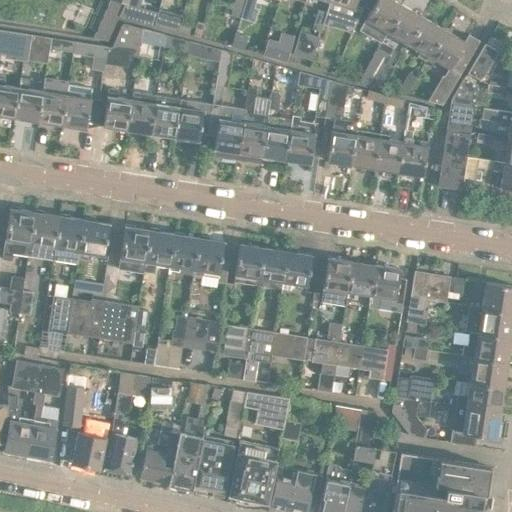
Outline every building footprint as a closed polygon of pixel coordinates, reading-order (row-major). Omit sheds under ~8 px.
[(108,0),(92,37),(106,40),(118,14),(119,13),(123,4),(123,2),(115,0),(108,0)] [(242,0),(232,0),(229,13),(223,12),(219,28),(234,32),(238,16),(242,0)] [(242,0),(238,16),(248,19),(253,0),(242,0)] [(329,0),(343,4),(341,13),(356,18),(363,0),(329,0)] [(385,30),(401,4),(393,0),(374,0),(364,18),(385,30)] [(153,24),(157,12),(126,3),(123,2),(123,4),(119,13),(118,14),(153,24)] [(421,16),(401,4),(385,30),(405,42),(406,42),(421,16)] [(153,24),(177,31),(179,23),(182,15),(158,8),(157,12),(153,24)] [(311,23),(320,26),(325,11),(316,9),(311,23)] [(442,28),(421,16),(406,42),(418,49),(415,55),(424,60),(427,54),(442,28)] [(120,27),(108,51),(136,55),(139,41),(141,27),(127,23),(122,24),(120,27)] [(179,23),(177,31),(186,34),(189,25),(179,23)] [(158,44),(160,33),(141,27),(139,41),(158,44)] [(0,52),(4,53),(5,45),(23,48),(26,33),(0,28),(0,52)] [(442,28),(427,54),(448,67),(443,75),(441,74),(426,99),(441,104),(459,73),(478,39),(467,33),(463,40),(442,28)] [(317,35),(298,30),(291,53),(310,58),(317,35)] [(26,56),(46,59),(50,36),(30,33),(26,56)] [(230,45),(242,48),(245,36),(234,33),(230,45)] [(188,40),(164,34),(163,44),(187,49),(188,40)] [(58,38),(57,46),(72,49),(74,40),(58,38)] [(289,45),(270,39),(265,54),(284,61),(289,45)] [(186,53),(202,57),(203,45),(188,40),(187,49),(186,53)] [(379,41),(371,55),(357,80),(371,84),(387,56),(392,47),(380,40),(379,41)] [(483,43),(467,72),(480,80),(497,50),(483,43)] [(96,44),(90,80),(100,81),(101,76),(103,60),(105,45),(96,44)] [(110,77),(113,62),(103,60),(101,76),(110,77)] [(318,87),(313,115),(324,116),(329,79),(298,71),(296,84),(318,87)] [(407,71),(395,91),(405,94),(411,82),(415,76),(407,71)] [(37,120),(60,123),(65,93),(67,79),(44,75),(41,90),(37,120)] [(0,114),(13,116),(18,86),(2,84),(3,77),(0,76),(0,114)] [(19,76),(18,86),(13,116),(37,120),(41,90),(27,88),(29,77),(19,76)] [(449,97),(449,102),(470,105),(472,92),(474,92),(476,84),(462,76),(449,97)] [(331,118),(340,119),(346,84),(329,79),(324,116),(331,118)] [(422,87),(411,82),(405,94),(416,97),(422,87)] [(500,95),(502,85),(486,83),(485,92),(500,95)] [(222,85),(214,84),(210,105),(219,106),(222,85)] [(244,104),(253,106),(256,86),(247,84),(244,104)] [(101,124),(125,128),(130,98),(116,96),(117,89),(107,88),(101,124)] [(357,105),(359,97),(360,90),(352,88),(351,92),(354,97),(355,97),(354,104),(357,105)] [(365,98),(383,102),(385,95),(367,90),(365,98)] [(130,98),(125,128),(149,132),(155,95),(131,91),(130,98)] [(89,97),(65,93),(60,123),(84,127),(89,97)] [(267,108),(268,108),(276,110),(279,94),(270,93),(267,108)] [(173,136),(177,106),(178,98),(155,95),(149,132),(173,136)] [(383,102),(400,107),(402,99),(385,95),(383,102)] [(186,107),(177,106),(173,136),(197,139),(203,102),(187,100),(186,107)] [(424,106),(407,102),(403,129),(412,130),(414,115),(422,116),(424,106)] [(470,105),(449,102),(445,124),(469,128),(470,119),(468,118),(470,105)] [(243,107),(243,109),(241,121),(236,151),(236,155),(235,159),(259,162),(260,155),(265,125),(266,115),(266,114),(252,112),(253,106),(244,104),(243,107)] [(211,155),(235,159),(236,155),(236,151),(241,121),(243,109),(228,106),(226,119),(217,117),(211,155)] [(511,111),(510,112),(482,107),(480,118),(509,122),(506,136),(511,136),(511,111)] [(260,155),(284,158),(289,128),(274,126),(276,117),(266,115),(265,125),(260,155)] [(331,118),(325,159),(349,163),(354,133),(355,129),(356,122),(340,119),(331,118)] [(289,128),(284,158),(308,162),(313,132),(289,128)] [(349,163),(373,167),(378,137),(378,133),(355,129),(354,133),(349,163)] [(445,129),(436,185),(460,188),(462,177),(460,176),(462,164),(464,164),(465,155),(463,154),(465,142),(467,143),(468,133),(445,129)] [(475,141),(491,143),(492,134),(476,132),(475,141)] [(373,167),(397,171),(401,141),(386,138),(387,134),(378,133),(378,137),(373,167)] [(511,162),(511,136),(506,136),(505,147),(509,147),(507,161),(503,161),(511,162)] [(402,137),(401,141),(397,171),(421,174),(426,144),(410,142),(411,138),(402,137)] [(493,185),(499,186),(511,188),(511,162),(503,161),(501,170),(496,169),(493,185)] [(460,188),(477,191),(479,179),(462,177),(460,188)] [(511,188),(499,186),(497,194),(511,196),(511,188)] [(10,257),(11,252),(26,254),(28,240),(33,208),(32,208),(32,210),(18,208),(19,206),(9,204),(8,207),(0,256),(10,257)] [(43,210),(33,208),(28,240),(26,254),(26,255),(51,259),(53,246),(58,212),(57,214),(43,212),(43,210)] [(67,216),(68,214),(58,212),(53,246),(51,259),(75,262),(78,248),(82,216),(82,218),(67,216)] [(92,217),(82,216),(78,248),(87,249),(87,251),(102,254),(107,222),(92,220),(92,217)] [(141,271),(141,269),(148,226),(148,228),(133,226),(134,224),(124,222),(123,225),(116,267),(141,271)] [(158,228),(148,226),(141,269),(152,271),(154,262),(168,264),(173,230),(172,232),(158,230),(158,228)] [(191,272),(192,268),(197,234),(197,236),(182,234),(183,232),(173,230),(168,264),(167,268),(191,272)] [(197,234),(192,268),(191,272),(202,274),(203,270),(217,272),(222,240),(207,238),(207,235),(197,234)] [(262,246),(238,243),(232,279),(256,283),(257,277),(262,246)] [(286,250),(262,246),(257,277),(256,283),(265,284),(280,287),(281,280),(286,250)] [(305,284),(310,254),(286,250),(281,280),(280,287),(289,288),(290,282),(305,284)] [(345,290),(350,260),(326,256),(321,286),(319,300),(343,303),(345,290)] [(374,264),(350,260),(345,290),(369,293),(374,264)] [(398,268),(374,264),(369,293),(367,305),(377,306),(379,295),(393,297),(398,268)] [(448,275),(413,270),(413,269),(409,295),(421,297),(444,301),(448,275)] [(460,294),(463,279),(453,277),(451,293),(460,294)] [(88,280),(87,291),(100,294),(102,282),(88,280)] [(511,285),(484,281),(480,306),(511,311),(511,285)] [(0,301),(8,303),(7,311),(17,312),(21,289),(11,288),(10,294),(0,292),(0,301)] [(31,291),(21,289),(17,312),(27,314),(31,291)] [(48,317),(46,329),(64,332),(70,297),(60,296),(51,294),(48,317)] [(353,296),(346,295),(345,303),(352,304),(353,296)] [(407,306),(419,308),(421,297),(409,295),(407,306)] [(70,297),(64,332),(97,337),(99,325),(103,299),(90,297),(89,300),(70,297)] [(99,325),(97,337),(98,337),(130,342),(132,330),(136,308),(136,305),(115,301),(103,299),(99,325)] [(476,331),(510,336),(511,321),(511,311),(480,306),(467,304),(463,329),(468,330),(476,331)] [(136,308),(132,330),(142,332),(146,309),(136,308)] [(171,328),(169,343),(180,345),(185,315),(175,314),(173,329),(171,328)] [(185,315),(180,345),(181,345),(181,346),(181,345),(213,350),(218,321),(206,319),(185,315)] [(338,337),(341,322),(329,320),(326,335),(338,337)] [(249,327),(225,324),(221,353),(245,357),(246,350),(249,327)] [(269,362),(270,354),(273,331),(249,327),(246,350),(251,351),(249,359),(255,360),(269,362)] [(130,342),(130,344),(140,346),(142,332),(132,330),(130,342)] [(462,344),(460,354),(476,357),(506,361),(510,336),(476,331),(468,330),(466,344),(462,344)] [(273,331),(270,354),(299,358),(303,336),(292,334),(273,331)] [(401,345),(413,346),(425,348),(427,338),(402,334),(401,345)] [(310,359),(310,360),(334,363),(337,341),(306,336),(302,358),(310,359)] [(361,345),(337,341),(334,363),(357,367),(361,345)] [(386,343),(385,348),(382,371),(370,369),(369,377),(389,380),(394,345),(386,343)] [(370,369),(382,371),(385,348),(361,345),(357,367),(370,369)] [(35,358),(37,348),(23,346),(21,356),(35,358)] [(145,346),(143,362),(152,363),(155,347),(145,346)] [(412,347),(404,346),(402,355),(411,356),(412,347)] [(411,357),(423,359),(425,348),(413,346),(411,357)] [(474,367),(472,381),(502,386),(506,361),(476,357),(474,367)] [(9,386),(33,390),(39,363),(14,358),(9,386)] [(266,381),(269,362),(255,360),(252,379),(266,381)] [(242,378),(244,364),(227,361),(225,375),(242,378)] [(39,363),(33,390),(43,392),(56,395),(62,367),(39,363)] [(116,391),(130,393),(146,395),(149,375),(119,371),(116,391)] [(112,389),(114,375),(100,372),(97,386),(112,389)] [(319,373),(316,389),(329,391),(331,380),(332,375),(319,373)] [(408,378),(405,397),(416,399),(428,401),(432,378),(408,374),(408,378)] [(173,396),(170,396),(170,379),(150,376),(148,407),(173,408),(173,396)] [(392,395),(405,397),(408,378),(395,376),(392,395)] [(303,385),(314,388),(316,380),(304,377),(303,385)] [(329,391),(339,392),(340,382),(331,380),(329,391)] [(498,411),(502,386),(472,381),(470,396),(456,394),(454,405),(464,406),(498,411)] [(184,402),(204,406),(209,387),(189,382),(184,402)] [(85,387),(68,385),(64,425),(80,427),(85,387)] [(217,400),(219,388),(212,386),(209,398),(217,400)] [(32,418),(31,418),(30,423),(25,453),(49,458),(56,419),(57,408),(40,405),(43,392),(33,390),(31,402),(35,403),(32,418)] [(110,431),(100,472),(109,474),(111,469),(128,472),(136,436),(120,433),(122,426),(125,426),(130,393),(116,391),(110,431)] [(286,397),(244,391),(242,405),(256,408),(253,422),(281,428),(286,397)] [(7,418),(1,449),(25,453),(30,423),(17,420),(19,409),(14,408),(17,393),(8,392),(7,418)] [(405,397),(392,395),(390,411),(408,435),(423,437),(425,428),(414,414),(416,399),(405,397)] [(242,402),(229,399),(222,434),(235,437),(242,402)] [(328,417),(329,404),(313,402),(312,415),(328,417)] [(358,408),(334,404),(331,419),(356,424),(358,408)] [(494,436),(498,411),(464,406),(454,405),(448,441),(473,445),(475,434),(494,436)] [(372,446),(367,445),(368,438),(370,438),(371,431),(382,423),(373,411),(358,408),(356,424),(351,457),(370,461),(372,446)] [(202,419),(185,416),(183,428),(171,484),(190,488),(191,484),(200,437),(203,425),(201,424),(202,419)] [(299,422),(283,419),(280,437),(295,440),(299,422)] [(158,429),(174,433),(176,424),(161,420),(158,429)] [(156,442),(171,446),(174,433),(158,429),(156,442)] [(104,436),(76,430),(69,462),(97,468),(104,436)] [(219,441),(200,437),(191,484),(211,488),(210,492),(221,495),(232,444),(219,441)] [(273,446),(238,439),(226,493),(227,494),(228,490),(247,494),(247,498),(265,502),(276,448),(273,447),(273,446)] [(146,440),(138,477),(167,483),(175,446),(171,446),(156,442),(146,440)] [(394,449),(372,446),(370,461),(369,468),(365,485),(359,511),(380,511),(385,489),(394,449)] [(398,450),(388,511),(481,511),(483,504),(489,465),(452,459),(398,450)] [(323,476),(316,511),(319,511),(339,511),(347,479),(337,477),(339,468),(337,465),(329,463),(326,465),(324,476),(323,476)] [(272,473),(274,474),(267,504),(301,511),(304,511),(310,485),(317,486),(319,473),(274,464),(272,473)] [(347,475),(347,479),(339,511),(359,511),(365,485),(355,483),(358,470),(349,468),(347,475)]
